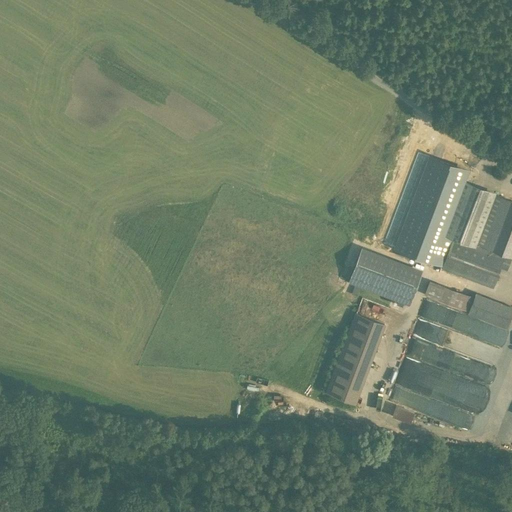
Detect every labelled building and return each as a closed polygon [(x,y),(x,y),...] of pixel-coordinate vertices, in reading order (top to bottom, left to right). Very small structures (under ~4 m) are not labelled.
[(511,249),(511,198),(463,180),(443,232),(448,233),(453,235),(478,244),(479,242),(505,252),(510,254),(511,249)] [(478,244),(453,235),(448,233),(441,253),(446,255),(442,266),(493,284),(500,265),(505,252),(479,242),(478,244)] [(410,304),(422,261),(410,258),(411,258),(403,256),(399,256),(388,253),(394,253),(365,245),(361,245),(358,256),(358,258),(363,259),(374,259),(393,264),(394,270),(392,270),(353,259),(347,281),(390,293),(390,307),(391,304),(398,306),(399,305),(410,304)] [(510,254),(505,252),(500,265),(506,267),(511,254),(510,254)] [(474,294),(430,278),(425,291),(437,296),(437,297),(468,308),(474,294)] [(511,311),(511,305),(475,291),(474,294),(468,308),(468,310),(507,325),(511,311)] [(353,309),(326,392),(357,402),(384,319),(353,309)] [(394,401),(390,414),(411,421),(414,413),(418,414),(419,410),(394,401)]
